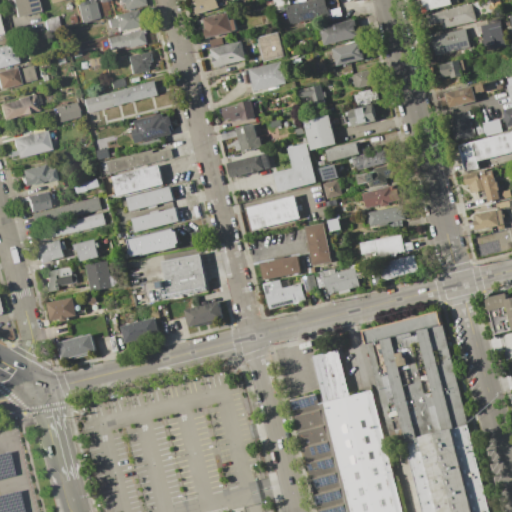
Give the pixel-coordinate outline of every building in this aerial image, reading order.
[(35,0),(38,10),(15,17),(10,0),(35,0)] [(86,0),(86,3),(94,1),(98,18),(80,22),(76,3),(86,0)] [(142,0),(144,4),(124,10),(122,1),(119,2),(118,0),(142,0)] [(197,6),(195,0),(215,0),(218,7),(195,14),(193,7),(197,6)] [(309,0),(324,0),(328,13),(289,23),(284,7),(309,0)] [(455,0),(456,1),(450,2),(450,3),(426,9),(425,5),(422,6),(420,0),(455,0)] [(107,1),(111,14),(102,16),(98,3),(107,1)] [(470,3),(474,19),(441,27),(439,20),(427,23),(424,14),(470,3)] [(113,17),(113,15),(136,9),(139,25),(117,31),(115,25),(108,27),(106,19),(113,17)] [(227,12),(229,19),(233,18),(236,29),(231,30),(232,31),(206,37),(202,18),(227,12)] [(55,16),(59,29),(46,32),(42,19),(55,16)] [(498,17),(505,44),(486,49),(480,25),(488,23),(487,20),(498,17)] [(354,19),(358,36),(323,44),(319,27),(354,19)] [(464,28),(468,46),(435,54),(430,36),(464,28)] [(142,29),(143,32),(141,33),(144,43),(127,47),(126,44),(108,49),(105,38),(142,29)] [(276,31),(283,56),(262,61),(256,37),(276,31)] [(221,36),(223,43),(209,47),(208,40),(221,36)] [(240,40),(245,59),(213,67),(209,48),(240,40)] [(333,53),(332,48),(359,42),(363,58),(336,65),(334,57),(333,58),(332,53),(333,53)] [(0,45),(11,43),(15,62),(0,65),(0,45)] [(149,51),(151,61),(149,61),(150,65),(147,65),(148,70),(130,74),(126,56),(149,51)] [(103,55),(105,63),(88,67),(86,59),(103,55)] [(458,59),(462,75),(451,77),(450,75),(442,77),(439,64),(458,59)] [(279,61),(284,83),(252,91),(247,69),(279,61)] [(0,71),(14,67),(14,69),(30,65),(34,79),(0,88),(0,71)] [(370,69),(374,83),(354,88),(350,74),(370,69)] [(122,77),(123,85),(110,88),(109,80),(122,77)] [(475,85),(494,80),(496,88),(477,93),(475,85)] [(154,81),(157,94),(85,113),(81,99),(154,81)] [(319,84),(321,91),(324,91),(325,96),(322,97),(324,104),(303,109),(300,98),(299,98),(297,90),(319,84)] [(471,85),(475,100),(449,107),(447,100),(444,100),(442,93),(471,85)] [(358,93),(357,92),(369,89),(370,91),(375,89),(378,98),(369,100),(370,102),(361,105),(360,103),(356,104),(353,94),(358,93)] [(0,103),(32,94),(37,109),(2,119),(0,111),(0,103)] [(237,104),(237,103),(250,99),(251,102),(257,100),(260,113),(254,114),(254,117),(241,120),(240,118),(231,120),(230,118),(223,119),(223,117),(221,118),(220,112),(219,112),(218,109),(237,104)] [(54,110),(54,109),(58,108),(58,106),(63,105),(64,106),(75,103),(78,116),(57,121),(55,115),(52,116),(51,111),(54,110)] [(350,121),(347,110),(371,104),(375,120),(351,126),(351,125),(348,125),(347,122),(350,121)] [(511,107),(511,123),(505,125),(501,110),(511,107)] [(466,109),(466,111),(469,110),(470,117),(468,118),(472,136),(455,140),(448,114),(466,109)] [(161,113),(162,117),(168,115),(170,124),(168,125),(170,134),(134,143),(131,129),(135,128),(133,120),(161,113)] [(328,114),(336,143),(310,150),(303,121),(328,114)] [(279,118),(280,125),(269,127),(268,121),(279,118)] [(498,119),(501,131),(484,135),(481,123),(498,119)] [(253,123),(256,137),(259,136),(261,146),(241,152),(239,143),(237,143),(236,137),(237,136),(235,127),(253,123)] [(301,127),(303,133),(295,135),(293,129),(301,127)] [(44,130),(49,149),(16,157),(11,138),(44,130)] [(511,131),(511,151),(476,160),(478,167),(464,170),(458,145),(511,131)] [(356,142),(359,153),(329,161),(326,149),(356,142)] [(292,168),(287,147),(306,143),(315,181),(277,191),(273,173),(292,168)] [(106,147),(108,156),(97,159),(95,150),(106,147)] [(151,150),(151,153),(170,148),(172,157),(108,173),(105,161),(151,150)] [(387,148),(390,161),(364,167),(363,164),(354,166),(352,157),(361,155),(361,154),(387,148)] [(265,153),(269,167),(231,177),(227,163),(265,153)] [(21,175),(20,170),(47,163),(48,169),(51,168),(54,180),(45,182),(45,180),(40,181),(40,183),(31,185),(30,184),(22,186),(20,175),(21,175)] [(335,164),(338,176),(323,180),(320,168),(335,164)] [(368,172),(368,173),(373,172),(373,168),(391,164),(394,173),(391,173),(391,176),(385,177),(386,182),(369,186),(368,182),(358,184),(356,175),(368,172)] [(158,165),(162,184),(116,196),(111,176),(158,165)] [(484,169),(485,171),(492,170),(495,182),(497,182),(498,189),(497,189),(499,198),(487,200),(485,190),(469,193),(467,183),(465,184),(463,174),(484,169)] [(96,178),(98,186),(76,192),(74,184),(96,178)] [(336,179),(340,194),(326,198),(322,183),(336,179)] [(397,184),(401,199),(389,202),(390,204),(382,206),(381,204),(367,208),(365,200),(364,200),(362,193),(397,184)] [(169,186),(173,200),(155,204),(155,206),(147,208),(146,206),(129,211),(126,197),(169,186)] [(509,189),(510,196),(502,198),(501,191),(509,189)] [(47,190),(51,206),(29,212),(25,196),(47,190)] [(293,195),(299,218),(252,230),(246,207),(293,195)] [(97,196),(100,209),(73,215),(72,213),(32,223),(30,213),(97,196)] [(511,199),(511,205),(496,208),(495,203),(511,199)] [(402,205),(405,218),(369,225),(367,212),(402,205)] [(175,207),(178,221),(134,232),(131,218),(175,207)] [(475,220),(473,213),(500,208),(504,226),(497,228),(497,224),(475,229),(473,220),(475,220)] [(74,221),(73,219),(101,212),(104,224),(36,241),(34,231),(74,221)] [(339,217),(341,228),(330,231),(328,220),(339,217)] [(307,241),(304,226),(323,222),(331,261),(312,265),(309,250),(306,251),(304,241),(307,241)] [(172,228),(172,231),(175,230),(178,243),(175,243),(176,246),(141,255),(140,254),(130,256),(130,254),(128,254),(127,250),(129,250),(126,239),(172,228)] [(401,234),(402,243),(406,242),(411,241),(413,248),(403,249),(403,251),(395,253),(395,255),(390,256),(390,254),(377,256),(376,251),(360,254),(357,242),(401,234)] [(59,239),(63,256),(39,262),(35,245),(59,239)] [(93,239),(97,256),(79,260),(76,249),(74,249),(72,244),(93,239)] [(200,253),(207,289),(168,296),(161,261),(200,253)] [(413,254),(418,270),(381,280),(377,263),(413,254)] [(296,255),(300,272),(298,272),(298,274),(295,275),(294,273),(268,278),(268,280),(265,281),(265,279),(263,279),(259,262),(296,255)] [(105,260),(110,287),(89,291),(84,264),(105,260)] [(45,282),(45,277),(47,276),(46,271),(69,267),(71,274),(74,274),(76,282),(57,286),(58,290),(45,292),(44,282),(45,282)] [(333,268),(334,272),(354,267),(358,285),(327,293),(325,286),(318,288),(314,273),(333,268)] [(377,271),(379,283),(371,284),(369,273),(377,271)] [(312,274),(316,289),(305,292),(301,277),(312,274)] [(279,279),(281,287),(300,282),(304,300),(268,309),(262,283),(279,279)] [(488,298),(498,335),(511,331),(511,307),(510,299),(508,293),(488,298)] [(94,295),(95,302),(87,303),(86,297),(94,295)] [(73,297),(76,315),(66,317),(67,320),(59,321),(59,318),(49,320),(46,302),(73,297)] [(217,301),(221,318),(187,326),(183,309),(217,301)] [(364,330),(391,440),(398,439),(373,341),(381,340),(406,441),(418,437),(405,386),(413,385),(408,366),(416,364),(426,394),(434,391),(444,431),(468,425),(439,311),(364,330)] [(153,318),(158,334),(125,343),(120,326),(153,318)] [(76,337),(76,335),(80,334),(81,336),(90,334),(94,351),(60,359),(56,342),(76,337)] [(326,403),(314,354),(337,348),(351,397),(326,403)] [(321,511),(294,402),(321,396),(323,404),(326,403),(351,397),(374,391),(404,511),(321,511)] [(406,441),(423,511),(491,511),(468,425),(444,431),(418,437),(406,441)]
